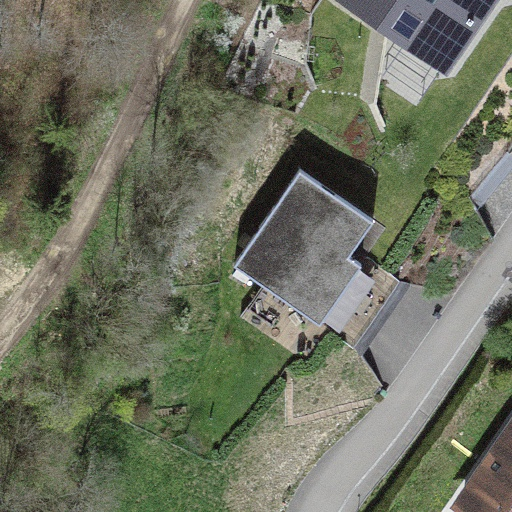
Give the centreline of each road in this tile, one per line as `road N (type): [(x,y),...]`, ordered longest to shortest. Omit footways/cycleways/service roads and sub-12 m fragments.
road 1 (track): [(0,358),(77,256),(216,0)]
road 2 (residential): [(511,252),(333,511)]
